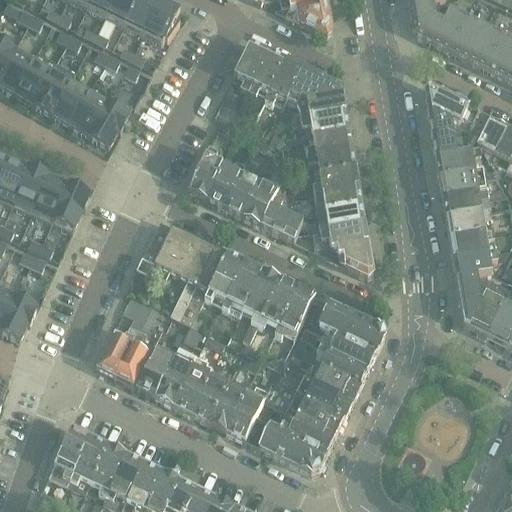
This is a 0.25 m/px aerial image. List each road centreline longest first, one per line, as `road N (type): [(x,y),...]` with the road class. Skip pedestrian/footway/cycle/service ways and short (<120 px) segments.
road 1 (residential): [(359,500),(305,508),(59,385)]
road 2 (residential): [(418,338),(138,195)]
road 3 (tertiary): [(418,338),(416,261),(382,63)]
road 4 (residential): [(59,385),(138,195)]
road 5 (residential): [(138,195),(233,23)]
road 6 (tertiary): [(359,500),(363,464),(418,338)]
road 7 (residential): [(382,63),(334,68),(233,23)]
road 8 (residential): [(0,120),(138,195)]
road 9 (residential): [(382,63),(421,66),(511,109)]
road 10 (residential): [(15,511),(59,385)]
